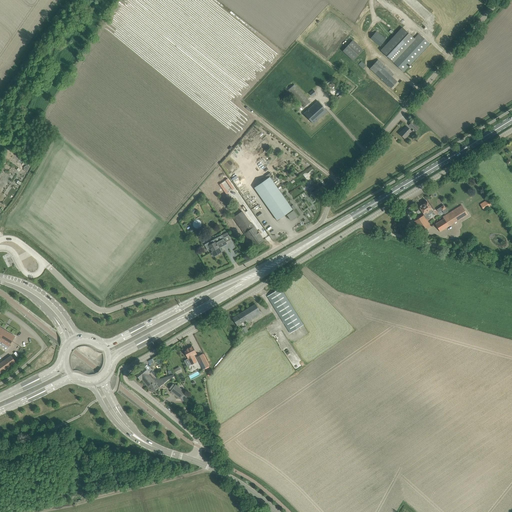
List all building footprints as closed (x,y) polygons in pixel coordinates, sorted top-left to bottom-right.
[(381,50),(393,62),(414,39),(402,28),(381,50)] [(371,39),(380,46),(386,39),(377,31),(371,39)] [(430,44),(426,41),(419,34),(414,39),(393,62),(404,72),(430,44)] [(343,51),(353,61),(363,50),(353,40),(343,51)] [(284,61),(313,89),(318,84),(289,56),(284,61)] [(394,74),(390,71),(378,60),(370,69),(391,88),(397,82),(392,77),(394,74)] [(343,93),(340,89),(332,80),(324,86),(336,99),(343,93)] [(310,102),(306,97),(295,84),(288,90),(304,108),(310,102)] [(327,111),(324,108),(318,101),(304,114),(313,124),(327,111)] [(409,125),(415,131),(419,127),(412,121),(409,125)] [(412,131),(410,129),(406,126),(403,129),(404,130),(400,134),(400,133),(399,134),(405,139),(412,131)] [(255,187),(277,220),(287,213),(288,214),(287,215),(289,218),(290,217),(291,219),(293,218),(294,219),(297,216),(293,210),(293,211),(292,210),(293,209),(270,177),(255,187)] [(480,204),(484,209),(491,205),(488,199),(480,204)] [(434,212),(429,205),(427,201),(423,203),(424,204),(419,207),(424,215),(414,221),(422,232),(431,227),(426,219),(429,217),(428,216),(434,212)] [(435,224),(440,232),(467,214),(462,205),(443,217),(444,218),(435,224)] [(445,205),(438,208),(441,215),(448,211),(445,205)] [(242,211),(233,218),(236,222),(245,216),(242,211)] [(264,240),(261,235),(252,223),(242,230),(254,247),(264,240)] [(221,252),(219,248),(222,246),(227,244),(223,238),(229,235),(227,232),(222,235),(223,238),(212,244),(211,242),(205,245),(208,250),(211,249),(212,251),(211,251),(212,252),(214,256),(221,252)] [(303,325),(283,292),(281,288),(268,296),(270,301),(290,333),(303,325)] [(261,313),(258,308),(256,304),(233,318),(238,325),(245,320),(247,323),(261,313)] [(266,325),(277,319),(273,313),(254,324),(258,330),(266,325)] [(0,338),(0,339),(0,342),(8,348),(15,336),(3,328),(0,332),(0,333),(1,334),(0,336),(0,338)] [(197,354),(195,350),(193,346),(186,349),(187,351),(185,351),(188,358),(189,358),(192,364),(197,362),(194,355),(197,354)] [(209,366),(203,354),(197,357),(203,369),(209,366)] [(0,363),(0,374),(16,362),(11,355),(0,363)] [(155,380),(144,366),(135,373),(141,380),(142,379),(148,386),(155,380)] [(148,386),(152,392),(160,386),(155,380),(148,386)] [(171,391),(180,398),(185,392),(176,385),(174,387),(171,391)]
